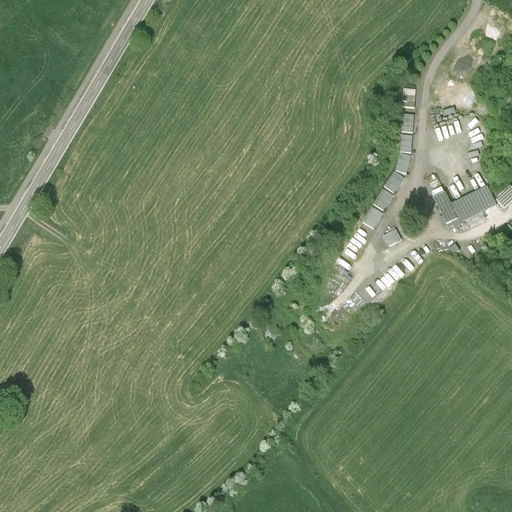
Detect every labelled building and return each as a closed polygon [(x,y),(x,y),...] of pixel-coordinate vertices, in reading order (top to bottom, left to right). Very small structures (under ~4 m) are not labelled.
[(413,117),(401,117),(400,137),(412,137),(413,117)] [(412,158),(401,155),(396,173),(407,176),(412,158)] [(405,180),(395,174),(386,189),(396,195),(405,180)] [(511,184),(511,183),(496,197),(505,207),(511,199),(511,184)] [(498,205),(488,185),(452,203),(460,218),(462,223),(498,205)] [(460,218),(452,203),(446,191),(434,196),(447,224),(460,218)] [(393,198),(384,192),(375,207),(385,213),(393,198)] [(364,223),(370,226),(376,216),(370,213),(364,223)] [(343,258),(354,263),(365,236),(354,231),(343,258)] [(359,298),(367,304),(370,300),(362,293),(359,298)]
